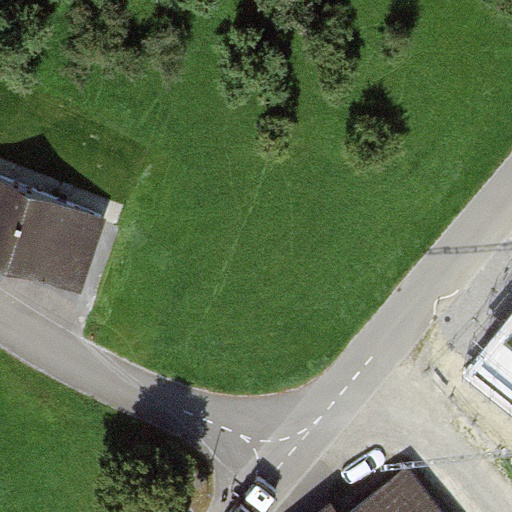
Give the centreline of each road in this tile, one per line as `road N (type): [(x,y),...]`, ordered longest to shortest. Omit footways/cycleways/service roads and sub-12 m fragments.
road 1 (residential): [(274,455),(124,393),(0,319)]
road 2 (residential): [(366,368),(511,195)]
road 3 (residential): [(501,511),(366,368)]
road 4 (residential): [(274,455),(315,428),(366,368)]
